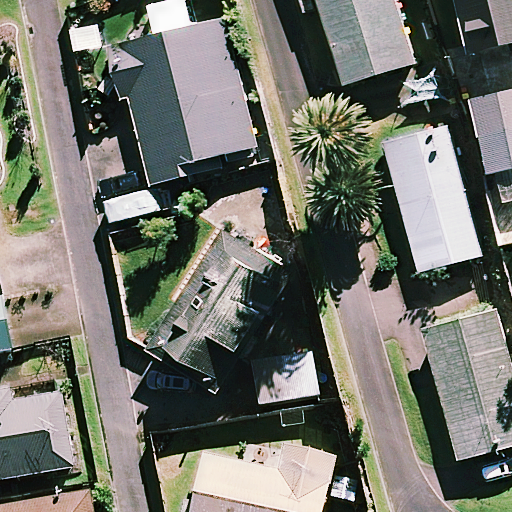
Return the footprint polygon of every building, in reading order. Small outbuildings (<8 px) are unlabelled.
[(419,58),(403,0),(328,0),(350,77),(419,58)] [(511,38),(511,0),(465,0),(476,47),(511,38)] [(257,140),(226,13),(122,38),(156,179),(197,168),(194,155),(257,140)] [(511,85),(477,93),(493,168),(505,165),(511,193),(511,192),(511,85)] [(484,251),(449,122),(390,138),(425,267),(484,251)] [(292,273),(225,230),(152,343),(218,385),(292,273)] [(0,352),(14,351),(0,262),(0,352)] [(511,442),(511,357),(499,306),(431,323),(464,454),(511,442)] [(63,393),(0,403),(0,478),(76,465),(63,393)] [(323,511),(326,498),(356,504),(362,475),(332,469),(336,453),(286,442),(280,470),(206,454),(196,501),(189,499),(186,511),(323,511)] [(94,511),(91,491),(0,506),(0,511),(94,511)]
